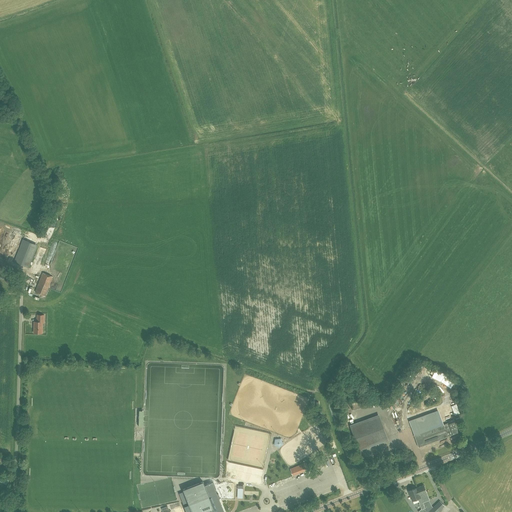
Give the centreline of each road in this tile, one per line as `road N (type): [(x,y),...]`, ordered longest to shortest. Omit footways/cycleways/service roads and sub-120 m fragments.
road 1 (tertiary): [(312,511),(511,429)]
road 2 (unclassified): [(14,511),(21,297)]
